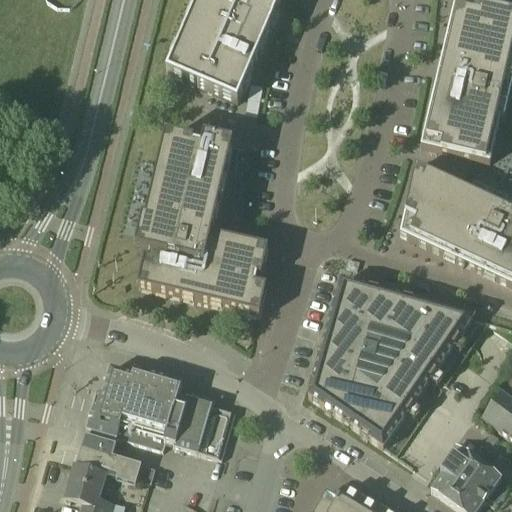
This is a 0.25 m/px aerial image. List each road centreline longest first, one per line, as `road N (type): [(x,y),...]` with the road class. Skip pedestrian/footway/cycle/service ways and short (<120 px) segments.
road 1 (residential): [(303,245),(348,230),(364,195),(403,37),(401,0)]
road 2 (residential): [(324,0),(283,183),(283,213),(296,239)]
road 3 (residential): [(244,395),(174,355),(57,321)]
road 4 (residential): [(409,511),(244,395)]
road 5 (tertiary): [(76,180),(123,0)]
road 6 (residential): [(244,395),(303,245)]
road 7 (tertiary): [(3,511),(26,355)]
